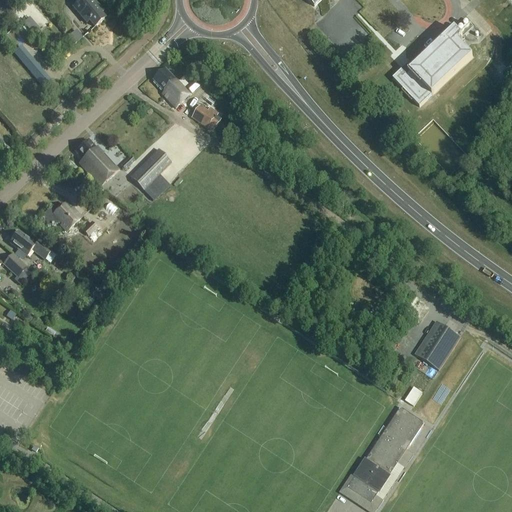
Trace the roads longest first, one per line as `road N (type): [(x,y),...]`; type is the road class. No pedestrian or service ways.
road 1 (secondary): [(293,89),(408,206),(511,284)]
road 2 (unknown): [(120,87),(333,220)]
road 3 (tertiary): [(158,52),(0,199)]
